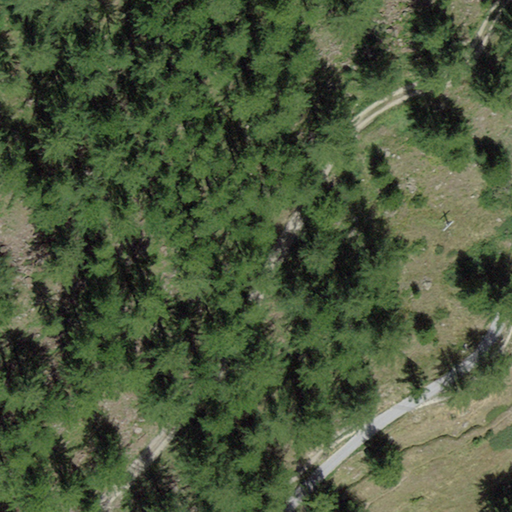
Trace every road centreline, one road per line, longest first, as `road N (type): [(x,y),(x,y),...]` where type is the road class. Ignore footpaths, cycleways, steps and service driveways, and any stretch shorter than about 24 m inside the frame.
road 1 (track): [(508,0),(471,51),(341,136),(253,302),(132,475),(91,511)]
road 2 (residential): [(285,511),(369,429),(474,359),(511,289)]
